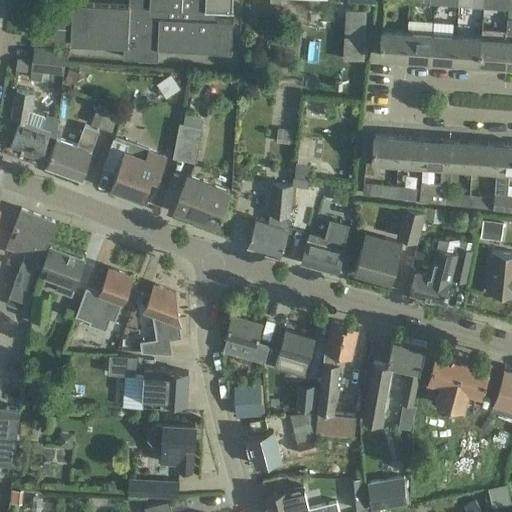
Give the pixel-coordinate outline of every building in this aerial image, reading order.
[(71,43),(91,44),(124,46),(123,57),(158,59),(158,48),(231,51),(233,20),(215,19),(216,9),(231,10),(231,0),(149,0),(150,6),(143,5),(142,0),(129,0),(129,5),(73,2),(72,0),(52,0),(52,1),(48,1),(46,38),(71,39),(71,43)] [(482,0),(482,7),(507,9),(508,0),(482,0)] [(346,10),(343,59),(363,60),(366,11),(346,10)] [(480,63),(504,64),(507,30),(482,28),(481,36),(480,63)] [(380,55),(406,57),(408,31),(382,29),(380,55)] [(430,59),(432,33),(408,31),(406,57),(430,59)] [(430,59),(455,61),(457,35),(432,33),(430,59)] [(480,63),(481,36),(457,35),(455,61),(480,63)] [(70,69),(66,80),(76,83),(80,72),(70,69)] [(44,115),(33,111),(35,98),(36,93),(16,89),(16,94),(12,117),(20,120),(11,146),(41,156),(49,134),(57,137),(59,117),(47,113),(45,118),(44,115)] [(112,129),(119,110),(99,102),(91,122),(112,129)] [(183,122),(180,121),(173,157),(196,161),(203,126),(191,124),(193,117),(185,115),(183,122)] [(82,176),(89,157),(99,131),(84,125),(76,145),(56,138),(47,163),(82,176)] [(294,130),(278,128),(276,141),(292,143),(294,130)] [(374,134),(373,154),(372,160),(398,162),(400,136),(374,134)] [(109,148),(102,166),(117,172),(112,185),(142,196),(150,176),(157,178),(164,159),(165,156),(149,150),(129,142),(114,136),(109,148)] [(424,138),(400,136),(398,162),(422,164),(424,138)] [(449,139),(424,138),(422,164),(442,165),(447,166),(449,139)] [(473,141),(449,139),(447,166),(472,168),(473,141)] [(498,143),(473,141),(472,168),(496,169),(498,143)] [(496,169),(493,208),(511,209),(511,193),(507,193),(509,170),(511,170),(511,143),(498,143),(496,169)] [(298,162),(296,177),(311,179),(313,164),(298,162)] [(420,188),(420,199),(444,202),(445,191),(446,191),(447,166),(442,165),(441,183),(421,181),(420,188)] [(188,173),(176,206),(216,222),(229,188),(188,173)] [(362,192),(395,196),(396,185),(370,182),(364,181),(362,192)] [(280,255),(289,228),(293,184),(273,182),(270,215),(273,215),(272,223),(256,218),(247,245),(280,255)] [(420,188),(396,185),(395,196),(420,199),(420,188)] [(470,193),(446,191),(445,191),(444,202),(469,205),(470,193)] [(494,196),(470,193),(469,205),(493,208),(494,196)] [(417,241),(425,211),(405,205),(397,236),(417,241)] [(441,208),(429,207),(428,220),(440,221),(441,208)] [(14,226),(7,246),(25,253),(14,282),(29,288),(47,239),(54,220),(22,208),(14,226)] [(330,218),(325,236),(310,232),(308,241),(302,262),(337,272),(350,223),(330,218)] [(484,220),(482,236),(502,239),(504,223),(484,220)] [(366,232),(355,272),(372,277),(372,274),(379,276),(378,279),(391,282),(402,242),(366,232)] [(84,257),(51,245),(41,271),(60,279),(57,288),(70,293),(84,257)] [(438,247),(430,274),(415,270),(409,292),(445,301),(451,276),(468,281),(474,249),(459,245),(457,252),(438,247)] [(491,250),(489,271),(487,291),(511,293),(511,252),(501,251),(491,250)] [(111,318),(116,320),(132,275),(110,267),(101,291),(87,286),(76,315),(90,320),(89,323),(107,329),(111,318)] [(142,351),(174,353),(171,339),(183,336),(176,291),(155,283),(148,302),(145,311),(153,314),(156,337),(140,339),(142,351)] [(49,295),(35,293),(33,309),(31,330),(44,332),(49,295)] [(226,335),(222,348),(265,360),(270,343),(257,339),(262,322),(232,313),(226,335)] [(325,349),(318,411),(316,433),(354,437),(357,414),(334,412),(339,363),(334,362),(335,351),(351,355),(358,325),(332,319),(325,349)] [(279,348),(274,365),(305,374),(306,369),(310,356),(315,337),(285,328),(280,347),(279,348)] [(411,405),(412,402),(427,343),(394,335),(393,336),(390,351),(387,365),(372,361),(362,420),(382,423),(386,400),(387,400),(393,366),(408,370),(401,402),(411,405)] [(435,402),(450,406),(465,410),(470,392),(482,396),(486,380),(491,361),(464,354),(437,346),(428,381),(440,384),(435,402)] [(109,373),(136,375),(137,356),(110,354),(109,373)] [(494,399),(491,409),(511,415),(511,367),(505,365),(494,399)] [(146,368),(143,399),(186,402),(188,371),(146,368)] [(314,408),(316,384),(299,383),(297,407),(314,408)] [(236,415),(265,413),(264,393),(235,394),(236,415)] [(0,404),(0,460),(14,462),(20,406),(0,404)] [(316,433),(318,411),(290,414),(294,427),(301,453),(317,449),(329,448),(328,439),(315,440),(314,438),(317,437),(316,433)] [(19,437),(38,438),(39,423),(21,421),(19,437)] [(169,422),(169,424),(156,423),(148,430),(147,439),(154,446),(168,447),(167,462),(180,463),(180,470),(192,471),(195,424),(169,422)] [(274,430),(268,431),(249,437),(256,465),(281,458),(274,430)] [(348,442),(332,440),(332,449),(348,448),(348,442)] [(408,503),(404,475),(368,481),(372,508),(408,503)] [(129,478),(128,494),(178,496),(179,481),(129,478)] [(365,479),(353,480),(355,510),(367,509),(365,479)] [(507,484),(489,488),(493,504),(510,500),(507,484)] [(309,507),(303,485),(264,496),(268,511),(339,511),(337,500),(309,507)] [(12,489),(11,500),(20,501),(21,489),(12,489)] [(483,511),(478,499),(462,507),(464,511),(483,511)] [(145,511),(172,511),(169,500),(144,506),(145,511)]
